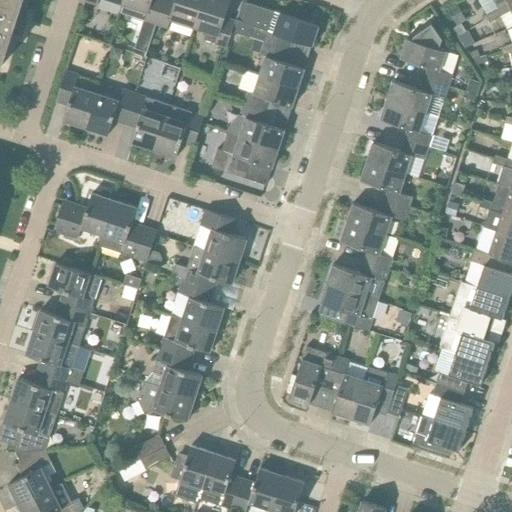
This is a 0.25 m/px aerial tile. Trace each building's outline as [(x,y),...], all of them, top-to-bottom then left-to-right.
[(29,17),(19,14),(23,0),(0,0),(0,66),(2,67),(13,34),(23,37),(29,17)] [(156,27),(164,0),(125,0),(124,4),(148,12),(144,23),(156,27)] [(195,27),(203,0),(177,0),(176,2),(169,0),(164,0),(156,27),(191,38),(195,27)] [(227,48),(233,32),(236,21),(225,17),(230,0),(203,0),(195,27),(207,31),(204,40),(227,48)] [(502,17),(511,12),(509,7),(511,5),(511,0),(492,0),(498,9),(502,17)] [(502,17),(498,9),(486,16),(490,23),(502,17)] [(466,31),(462,24),(467,21),(461,12),(452,18),(458,27),(455,29),(460,36),(466,31)] [(265,43),(288,51),(292,40),(312,46),(319,27),(280,14),(274,33),(268,31),(265,43)] [(449,87),(453,75),(455,76),(458,60),(453,53),(446,52),(408,39),(401,59),(429,67),(425,79),(449,87)] [(260,75),(299,88),(305,69),(285,62),(288,51),(265,43),(261,55),(266,57),(260,75)] [(511,52),(511,44),(502,48),(504,55),(511,52)] [(63,121),(86,128),(97,94),(75,87),(79,76),(66,72),(56,102),(68,106),(63,121)] [(245,104),(269,112),(272,101),(292,107),(299,88),(260,75),(254,94),(248,92),(245,104)] [(387,101),(426,113),(433,94),(445,99),(449,87),(425,79),(421,90),(394,81),(387,101)] [(113,121),(125,124),(135,94),(123,90),(119,101),(97,94),(86,128),(108,136),(113,121)] [(465,105),(473,107),(477,96),(469,93),(465,105)] [(132,143),(154,151),(166,116),(144,109),(147,98),(135,94),(125,124),(137,128),(132,143)] [(429,148),(433,136),(439,117),(426,113),(387,101),(381,120),(408,129),(405,140),(429,148)] [(240,137),(279,149),(285,130),(265,124),(269,112),(245,104),(241,116),(246,118),(240,137)] [(166,116),(154,151),(177,158),(182,143),(194,147),(204,117),(191,112),(188,123),(166,116)] [(222,152),(228,154),(224,166),(248,173),(252,162),(272,168),(279,149),(240,137),(229,133),(222,152)] [(367,162),(406,174),(412,156),(425,160),(429,148),(405,140),(401,151),(374,142),(367,162)] [(505,167),(507,160),(496,156),(493,164),(505,167)] [(385,201),(409,209),(413,197),(400,193),(406,174),(367,162),(361,181),(388,190),(385,201)] [(462,197),(464,190),(462,185),(456,183),(453,194),(462,197)] [(503,211),(511,213),(511,188),(500,185),(494,203),(492,211),(502,214),(503,211)] [(81,228),(104,236),(115,201),(92,194),(87,209),(64,201),(62,205),(53,232),(78,239),(81,228)] [(492,211),(494,203),(481,199),(479,207),(492,211)] [(102,247),(122,254),(134,258),(144,227),(132,223),(137,208),(115,201),(104,236),(106,236),(102,247)] [(347,223),(386,236),(392,217),(405,221),(409,209),(385,201),(381,213),(354,204),(347,223)] [(194,247),(240,262),(247,239),(233,235),(237,220),(206,210),(201,226),(194,247)] [(496,232),(511,237),(511,213),(503,211),(502,214),(496,232)] [(365,262),(389,270),(393,259),(380,254),(386,236),(347,223),(341,242),(368,251),(365,262)] [(157,232),(144,227),(134,258),(147,262),(151,249),(157,232)] [(489,254),(508,261),(511,262),(511,237),(496,232),(489,254)] [(183,281),(214,291),(217,279),(232,284),(240,262),(194,247),(187,269),(183,281)] [(477,264),(481,252),(474,249),(470,262),(477,264)] [(477,287),(510,298),(511,291),(511,274),(504,272),(508,261),(489,254),(481,252),(477,264),(484,266),(477,287)] [(327,284),(366,297),(372,278),(385,282),(389,270),(365,262),(361,274),(334,265),(327,284)] [(60,303),(91,313),(95,301),(84,298),(91,275),(56,263),(49,286),(64,291),(60,303)] [(138,290),(142,278),(125,273),(121,284),(138,290)] [(183,319),(217,330),(225,308),(210,303),(214,291),(183,281),(179,293),(190,297),(183,319)] [(369,332),(373,320),(379,301),(366,297),(327,284),(321,303),(349,312),(345,324),(369,332)] [(459,318),(486,327),(490,315),(503,320),(510,298),(477,287),(470,309),(462,306),(459,318)] [(34,332),(80,348),(80,347),(70,344),(77,322),(87,325),(91,313),(60,303),(56,315),(41,310),(34,332)] [(161,350),(191,360),(195,348),(210,353),(217,330),(183,319),(172,316),(161,350)] [(456,354),(488,364),(495,343),(483,338),(486,327),(459,318),(455,330),(462,332),(456,354)] [(38,372),(68,382),(81,386),(85,373),(73,369),(80,348),(34,332),(26,355),(42,360),(38,372)] [(160,388),(195,399),(202,376),(187,371),(191,360),(161,350),(153,372),(164,375),(160,388)] [(318,378),(330,381),(338,357),(326,353),(322,366),(303,360),(290,399),(310,405),(318,378)] [(437,384),(465,393),(468,382),(481,386),(488,364),(456,354),(449,375),(441,372),(437,384)] [(332,412),(352,419),(368,368),(349,362),(349,361),(338,357),(330,381),(341,385),(332,412)] [(380,398),(391,401),(396,386),(399,377),(387,373),(368,368),(352,419),(371,425),(380,398)] [(11,401),(46,412),(53,390),(64,394),(68,382),(38,372),(34,383),(19,378),(11,401)] [(145,414),(153,410),(188,421),(195,399),(160,388),(145,382),(139,401),(145,414)] [(434,420),(467,430),(474,409),(461,405),(465,393),(437,384),(433,395),(430,394),(422,417),(434,420)] [(396,386),(391,401),(387,414),(399,418),(408,390),(396,386)] [(46,451),(50,438),(57,415),(46,412),(11,401),(0,435),(0,440),(18,446),(15,453),(46,451)] [(451,456),(453,450),(460,452),(467,430),(434,420),(422,417),(413,444),(451,456)] [(134,463),(140,459),(165,447),(160,436),(146,442),(143,435),(134,439),(138,446),(128,451),(134,463)] [(177,492),(199,499),(214,453),(191,446),(187,459),(178,456),(171,478),(181,481),(177,492)] [(140,459),(146,471),(171,458),(165,447),(140,459)] [(52,489),(47,478),(57,473),(46,451),(15,453),(20,463),(17,465),(23,477),(9,485),(19,506),(52,489)] [(199,499),(233,510),(243,480),(232,476),(236,461),(214,453),(199,499)] [(246,511),(249,503),(271,510),(282,476),(260,468),(255,483),(243,480),(233,510),(239,511),(246,511)] [(282,476),(271,510),(276,511),(295,511),(305,483),(282,476)] [(76,511),(73,504),(63,510),(52,489),(19,506),(22,511),(76,511)] [(385,511),(386,509),(363,502),(359,511),(385,511)]
